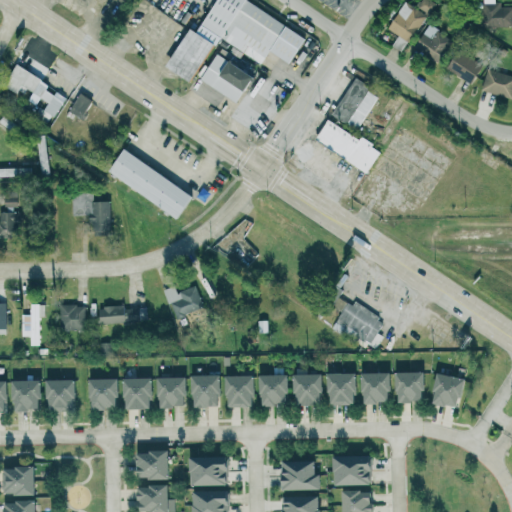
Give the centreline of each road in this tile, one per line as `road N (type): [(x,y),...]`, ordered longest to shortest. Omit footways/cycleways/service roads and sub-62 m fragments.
road 1 (residential): [(511,493),(493,458),(426,429),(0,437)]
road 2 (primary): [(10,0),(370,243)]
road 3 (residential): [(0,269),(113,267),(160,255),(203,234),(260,168)]
road 4 (residential): [(499,130),(473,122),(288,0)]
road 5 (tertiary): [(260,168),(369,0)]
road 6 (primary): [(370,243),(511,338)]
